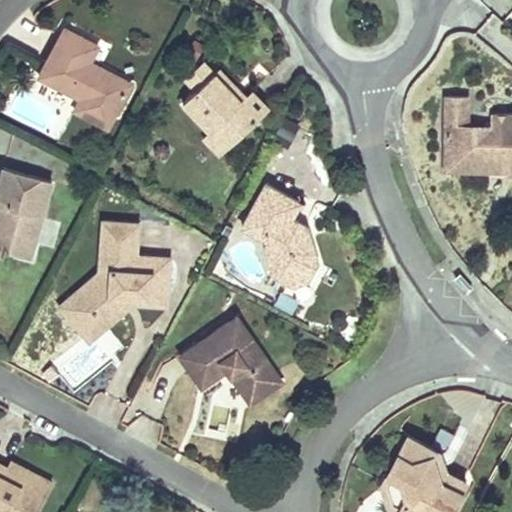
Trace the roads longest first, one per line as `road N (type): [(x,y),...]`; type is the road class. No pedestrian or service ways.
road 1 (residential): [(28,0),(0,31),(0,385),(240,511)]
road 2 (residential): [(355,75),(370,160),(400,233),(461,325)]
road 3 (residential): [(296,511),(342,412),(461,325)]
road 4 (residential): [(355,75),(376,75),(411,54),(422,36),(425,0)]
